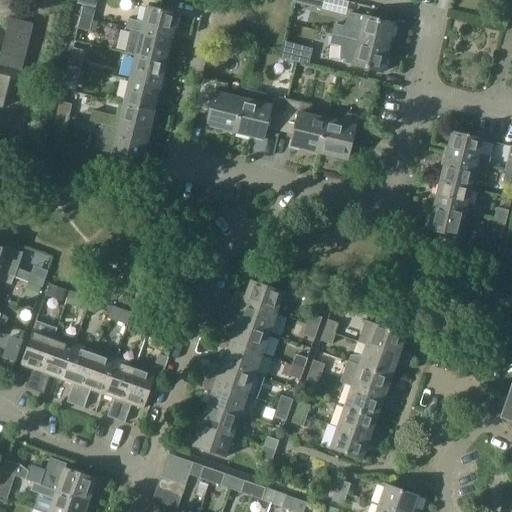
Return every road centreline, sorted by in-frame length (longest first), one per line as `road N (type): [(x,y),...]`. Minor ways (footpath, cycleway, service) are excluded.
road 1 (residential): [(144,467),(216,249),(299,178)]
road 2 (residential): [(299,178),(176,160),(195,31)]
road 3 (residential): [(299,178),(378,187),(420,92)]
road 4 (residential): [(144,467),(0,410)]
road 5 (residential): [(452,511),(452,449),(476,424),(511,433)]
road 6 (residential): [(420,92),(431,10),(390,0)]
